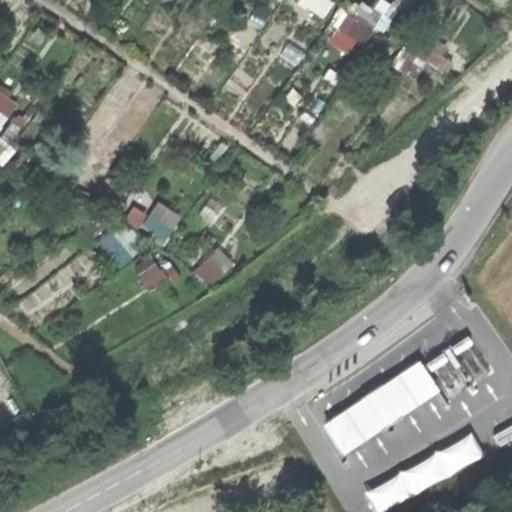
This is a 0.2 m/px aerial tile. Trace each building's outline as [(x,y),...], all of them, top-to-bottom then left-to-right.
[(305,0),(331,16),(341,0),(305,0)] [(337,43),(356,51),(361,38),(375,44),(383,24),(350,10),(337,43)] [(2,133),(0,135),(0,158),(9,166),(22,148),(2,133)] [(172,241),(189,215),(165,200),(148,225),(172,241)] [(119,229),(105,241),(126,265),(140,254),(119,229)] [(156,251),(138,265),(157,291),(176,277),(156,251)] [(216,286),(233,270),(217,254),(201,270),(216,286)] [(378,511),(511,439),(511,352),(464,279),(410,339),(325,402),(289,422),(345,511),(378,511)]
